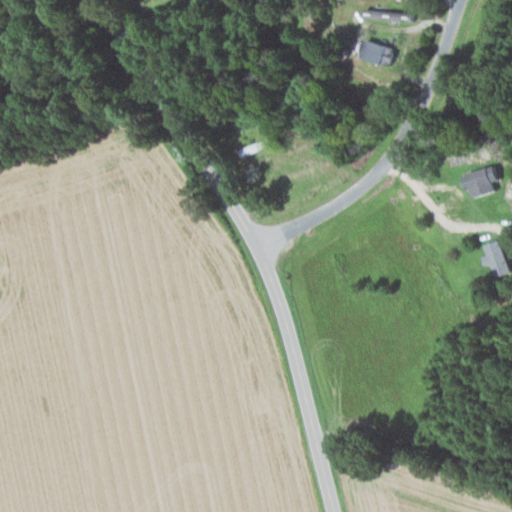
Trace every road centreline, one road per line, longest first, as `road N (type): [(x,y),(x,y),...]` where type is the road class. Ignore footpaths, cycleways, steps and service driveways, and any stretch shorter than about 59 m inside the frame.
road 1 (secondary): [(334,511),(266,259),(103,0)]
road 2 (residential): [(260,248),(342,203),(393,155),(428,92),(459,0)]
